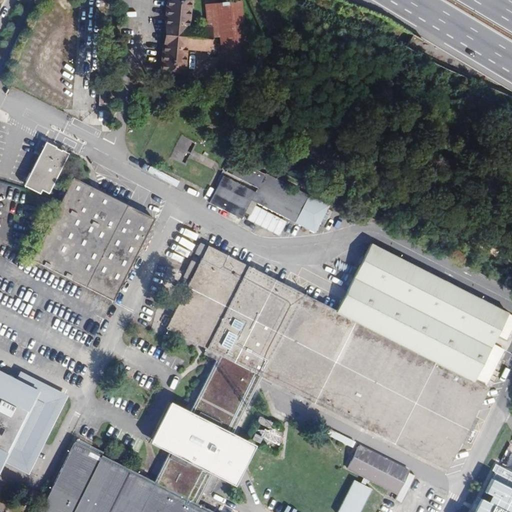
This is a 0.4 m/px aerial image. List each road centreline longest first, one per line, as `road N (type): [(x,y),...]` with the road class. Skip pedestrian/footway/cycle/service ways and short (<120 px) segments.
road 1 (track): [(511,252),(327,153),(283,79),(258,0)]
road 2 (unknown): [(79,395),(131,425),(146,425),(167,378),(106,344)]
road 3 (unknown): [(77,139),(84,11),(94,0)]
road 4 (unknown): [(181,199),(117,323)]
road 5 (unknown): [(79,395),(38,478),(30,482),(10,470),(0,478)]
road 6 (unknown): [(425,468),(304,408)]
road 7 (unknown): [(117,323),(0,272)]
road 8 (motorway): [(406,0),(511,60)]
